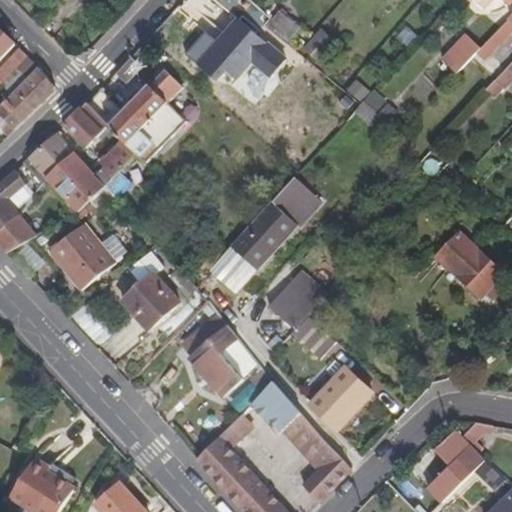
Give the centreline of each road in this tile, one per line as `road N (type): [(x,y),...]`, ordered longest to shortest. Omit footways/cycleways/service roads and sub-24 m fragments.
road 1 (residential): [(0,287),(205,511)]
road 2 (unknown): [(372,479),(212,301)]
road 3 (residential): [(511,404),(442,410),(340,511)]
road 4 (residential): [(154,0),(74,91)]
